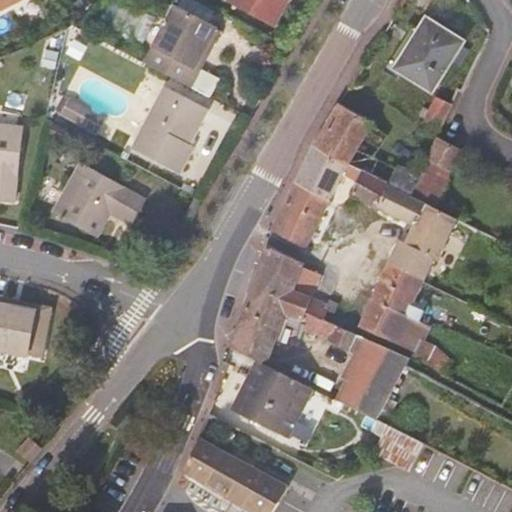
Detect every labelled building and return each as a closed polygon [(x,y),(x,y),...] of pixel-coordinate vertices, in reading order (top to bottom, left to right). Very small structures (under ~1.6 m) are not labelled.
[(0,0),(0,9),(20,0),(0,0)] [(227,0),(227,1),(274,25),(287,0),(227,0)] [(218,30),(174,7),(145,63),(185,83),(194,66),(207,41),(212,43),(218,30)] [(411,27),(388,73),(403,80),(406,76),(439,92),(465,41),(425,21),(420,31),(411,27)] [(194,66),(185,83),(205,94),(214,76),(194,66)] [(207,111),(166,90),(134,149),(181,174),(194,148),(189,145),(207,111)] [(75,119),(82,106),(68,99),(61,113),(75,119)] [(105,117),(82,106),(75,119),(97,130),(105,117)] [(314,142),(308,153),(341,169),(384,189),(406,199),(438,136),(447,118),(428,110),(423,118),(415,114),(406,133),(414,138),(395,176),(357,157),(370,130),(333,110),(314,142)] [(22,128),(0,124),(0,198),(14,200),(22,128)] [(290,188),(326,205),(335,186),(341,169),(308,153),(290,188)] [(147,203),(81,169),(55,220),(94,240),(107,216),(133,229),(147,203)] [(341,169),(335,186),(352,194),(349,203),(371,214),(384,189),(341,169)] [(276,218),(270,239),(302,255),(326,205),(290,188),(276,218)] [(384,189),(371,214),(408,232),(421,206),(406,199),(384,189)] [(421,206),(408,232),(400,247),(395,245),(383,271),(402,279),(421,288),(426,290),(459,224),(421,206)] [(251,307),(233,363),(259,375),(273,381),(296,331),(312,338),(318,325),(323,327),(330,312),(310,303),(319,284),(300,275),(300,268),(266,254),(256,293),(251,307)] [(402,279),(383,271),(375,291),(394,299),(402,279)] [(375,291),(372,298),(391,307),(386,318),(404,327),(421,288),(402,279),(394,299),(375,291)] [(28,345),(43,348),(49,313),(6,305),(7,299),(0,297),(0,348),(27,354),(28,345)] [(423,361),(445,379),(449,373),(429,356),(422,351),(427,339),(404,327),(386,318),(391,307),(372,298),(358,331),(423,361)] [(417,377),(419,374),(421,370),(380,352),(339,334),(333,347),(367,361),(342,411),(385,430),(410,375),(417,377)] [(42,356),(43,348),(28,345),(27,354),(42,356)] [(273,381),(259,375),(237,423),(292,448),(314,399),(273,381)] [(35,456),(47,443),(34,432),(22,446),(35,456)] [(196,488),(195,491),(230,510),(249,477),(202,453),(185,484),(196,488)] [(249,477),(230,510),(233,511),(281,511),(290,498),(283,494),(249,477)] [(283,494),(290,498),(294,489),(287,485),(283,494)]
